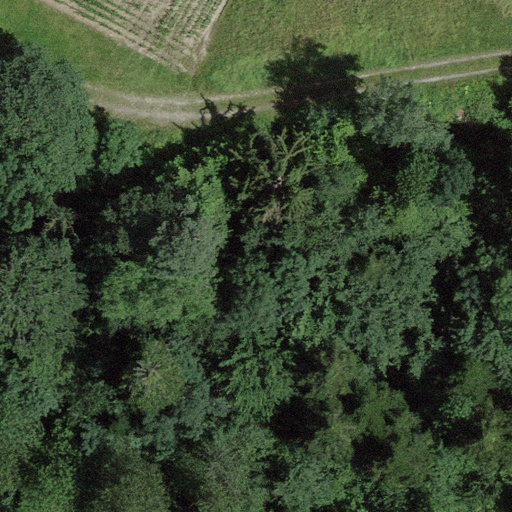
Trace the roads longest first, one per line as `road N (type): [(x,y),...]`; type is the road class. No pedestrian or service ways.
road 1 (track): [(511,75),(62,139)]
road 2 (track): [(511,440),(420,450),(227,490),(205,511)]
